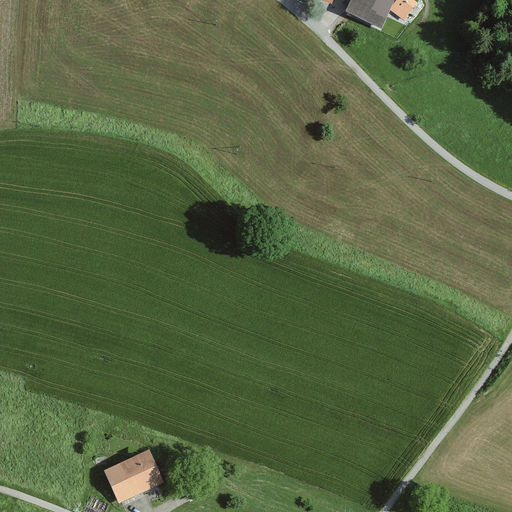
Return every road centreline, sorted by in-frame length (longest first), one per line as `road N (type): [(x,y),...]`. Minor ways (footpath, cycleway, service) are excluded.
road 1 (unclassified): [(285,0),(431,142),(511,195)]
road 2 (unclassified): [(511,335),(383,511)]
